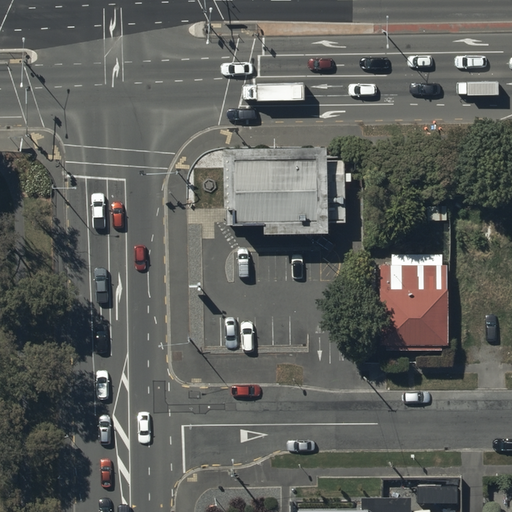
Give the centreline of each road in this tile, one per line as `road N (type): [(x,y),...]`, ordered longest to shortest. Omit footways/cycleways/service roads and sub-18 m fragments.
road 1 (trunk): [(511,75),(114,83)]
road 2 (unclassified): [(125,426),(511,421)]
road 3 (secondary): [(114,83),(125,426)]
